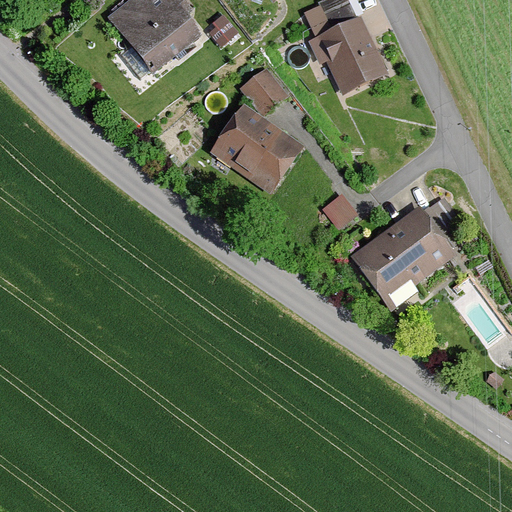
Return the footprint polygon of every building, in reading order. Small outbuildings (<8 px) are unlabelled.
[(194,16),(179,0),(142,0),(109,29),(153,79),(201,37),(188,22),(194,16)] [(267,0),(278,12),(292,0),(267,0)] [(322,14),(306,22),(347,106),(393,84),(363,23),(334,38),(322,14)] [(269,75),(242,96),(264,124),(291,102),(269,75)] [(307,156),(245,115),(214,163),(275,203),(307,156)] [(324,217),(340,238),(360,223),(344,202),(324,217)] [(423,216),(355,268),(396,321),(423,301),(418,295),(460,263),(423,216)]
